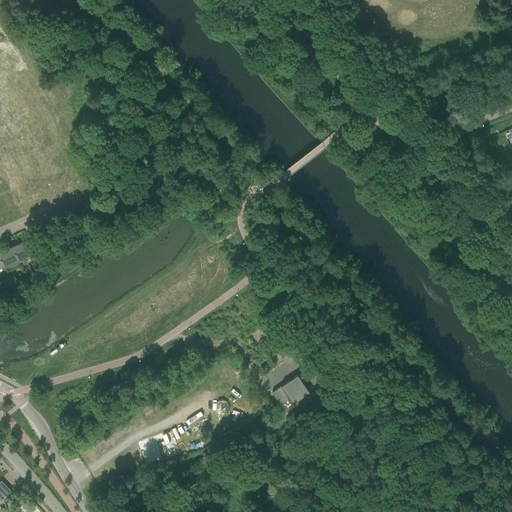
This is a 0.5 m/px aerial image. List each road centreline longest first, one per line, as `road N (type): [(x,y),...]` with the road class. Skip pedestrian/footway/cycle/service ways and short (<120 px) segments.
road 1 (unclassified): [(89,511),(38,423),(0,388)]
road 2 (unknown): [(74,488),(132,436),(197,402)]
